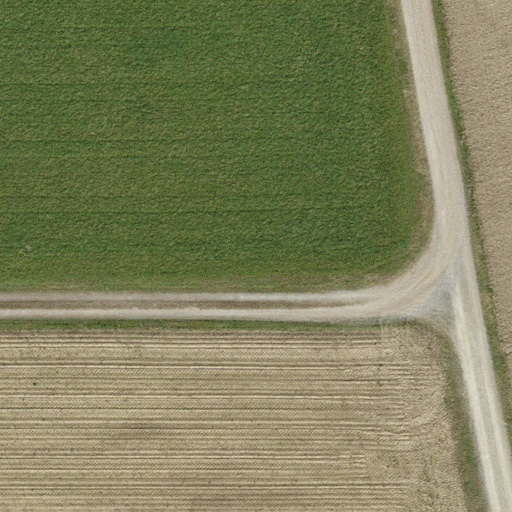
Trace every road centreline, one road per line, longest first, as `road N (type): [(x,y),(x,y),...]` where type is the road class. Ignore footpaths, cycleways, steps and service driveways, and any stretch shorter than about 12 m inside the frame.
road 1 (track): [(416,0),(462,292),(508,511)]
road 2 (track): [(0,306),(376,303),(462,292)]
